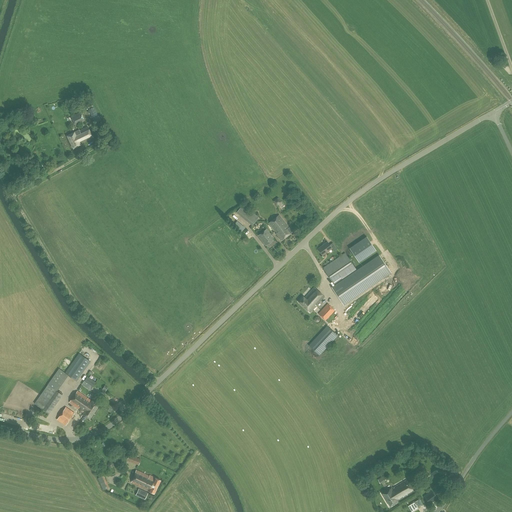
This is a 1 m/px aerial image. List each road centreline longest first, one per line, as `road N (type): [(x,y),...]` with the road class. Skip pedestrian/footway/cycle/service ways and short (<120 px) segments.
road 1 (unclassified): [(0,428),(55,442),(101,432),(355,193),(493,113)]
road 2 (unclassified): [(436,511),(511,413)]
